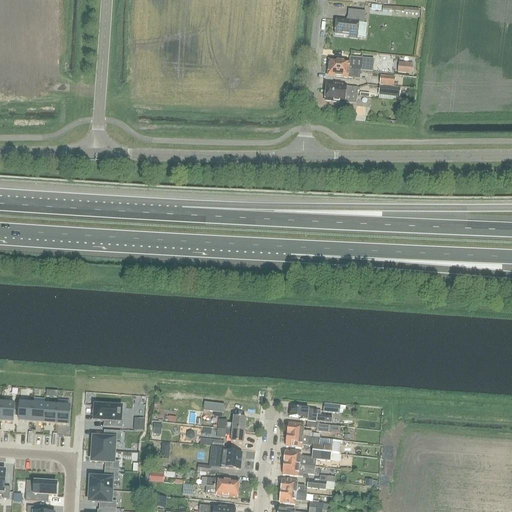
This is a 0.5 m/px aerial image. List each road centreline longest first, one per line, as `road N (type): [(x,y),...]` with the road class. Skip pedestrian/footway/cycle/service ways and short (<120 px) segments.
road 1 (motorway): [(511,228),(176,213)]
road 2 (motorway): [(511,209),(176,213)]
road 3 (motorway): [(0,228),(292,246)]
road 4 (motorway): [(292,246),(511,274)]
road 5 (motorway): [(292,246),(511,256)]
road 6 (tertiary): [(301,157),(511,156)]
road 7 (tertiary): [(94,153),(301,157)]
road 8 (motorway): [(176,213),(0,202)]
road 9 (unclassified): [(301,157),(318,0)]
road 10 (unclassified): [(104,0),(94,153)]
